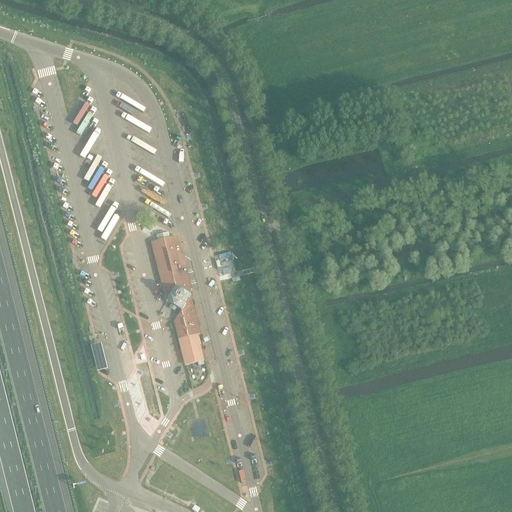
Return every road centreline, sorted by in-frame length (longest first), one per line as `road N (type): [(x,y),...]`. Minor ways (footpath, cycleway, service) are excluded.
road 1 (unclassified): [(331,511),(225,83),(208,58),(172,32),(72,0)]
road 2 (motorway): [(54,511),(0,292)]
